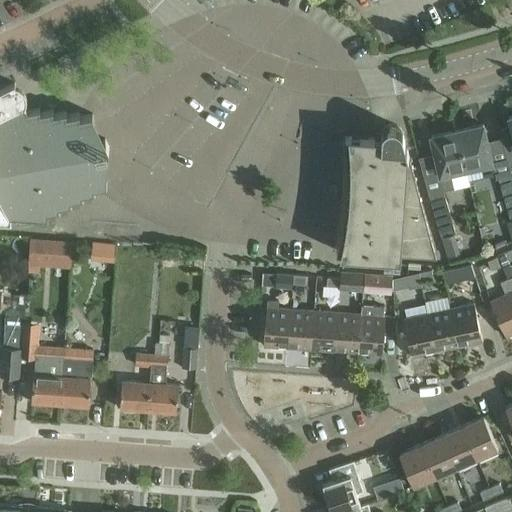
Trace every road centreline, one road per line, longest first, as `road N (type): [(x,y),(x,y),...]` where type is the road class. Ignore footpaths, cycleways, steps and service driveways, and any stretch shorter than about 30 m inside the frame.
road 1 (tertiary): [(511,49),(400,82),(302,78),(216,49),(157,0)]
road 2 (residential): [(275,479),(511,364)]
road 3 (residential): [(0,454),(42,448),(197,463),(238,432)]
road 4 (residential): [(238,432),(213,370),(220,273)]
